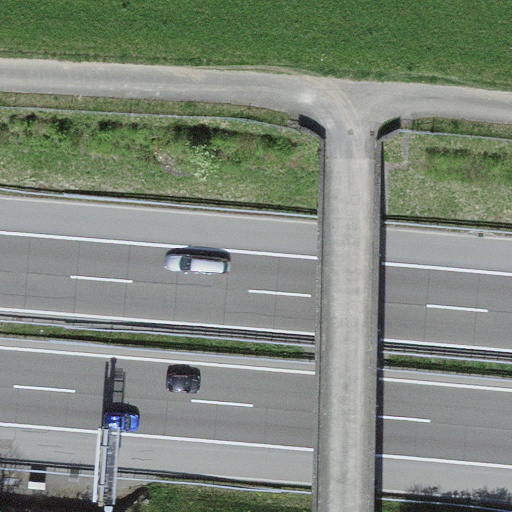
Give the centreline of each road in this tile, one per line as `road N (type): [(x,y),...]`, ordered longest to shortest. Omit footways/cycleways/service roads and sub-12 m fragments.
road 1 (motorway): [(0,385),(511,428)]
road 2 (motorway): [(511,313),(0,271)]
road 3 (track): [(511,107),(350,92)]
